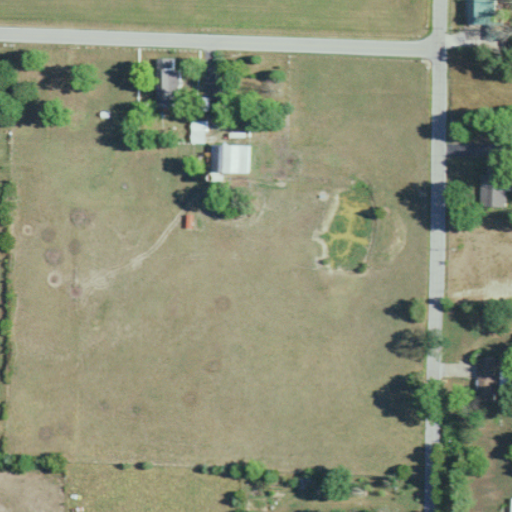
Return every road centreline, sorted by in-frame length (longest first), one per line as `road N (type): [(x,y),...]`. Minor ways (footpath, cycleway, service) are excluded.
road 1 (residential): [(430,511),(436,0)]
road 2 (residential): [(0,32),(436,48)]
